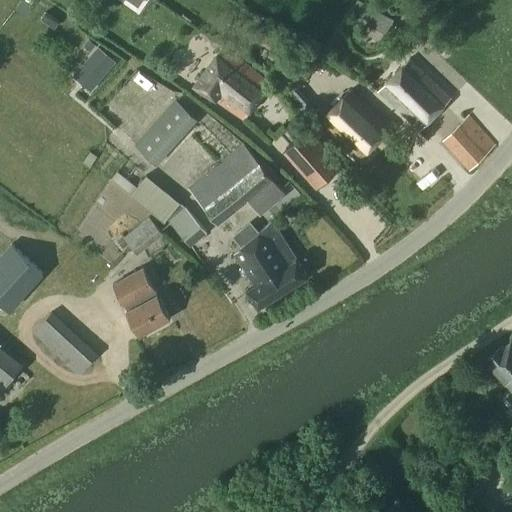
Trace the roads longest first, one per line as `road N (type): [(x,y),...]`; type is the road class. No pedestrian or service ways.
road 1 (tertiary): [(0,491),(370,271),(445,216),(511,152)]
road 2 (unclassified): [(314,511),(387,414),(511,327)]
